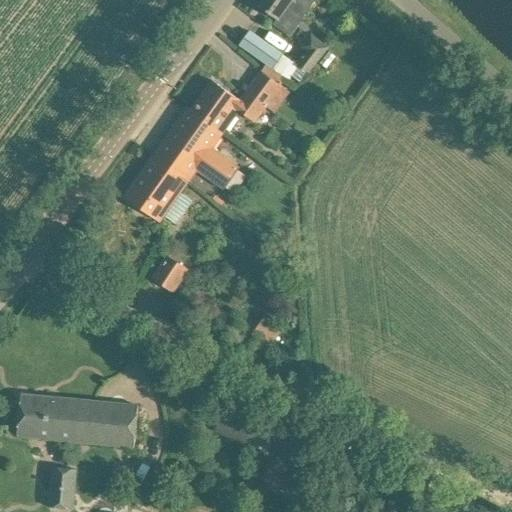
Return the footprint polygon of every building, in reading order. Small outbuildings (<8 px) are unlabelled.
[(314,2),(312,0),(263,0),(259,6),(277,19),(273,24),(289,36),(314,2)] [(274,68),(285,53),(249,30),(239,45),(274,68)] [(306,53),(298,64),(312,74),(331,46),(310,32),(299,48),(306,53)] [(255,122),(282,87),(282,86),(261,71),(240,100),(213,80),(192,109),(192,110),(210,123),(207,127),(221,137),(239,111),(255,122)] [(192,110),(192,109),(187,106),(153,155),(189,181),(197,170),(224,189),(239,168),(212,148),(221,137),(207,127),(210,123),(192,110)] [(153,155),(124,196),(160,222),(164,216),(176,224),(192,201),(181,193),(189,181),(153,155)] [(184,274),(188,270),(168,256),(164,261),(153,278),(174,291),(184,274)] [(252,337),(268,349),(285,327),(269,315),(252,337)] [(17,436),(135,447),(139,406),(22,394),(17,436)] [(252,448),(258,435),(266,417),(230,399),(222,417),(216,431),(252,448)] [(51,487),(49,507),(73,509),(75,489),(51,487)]
